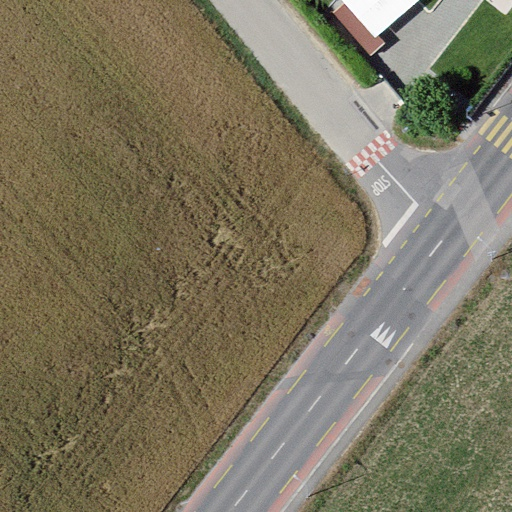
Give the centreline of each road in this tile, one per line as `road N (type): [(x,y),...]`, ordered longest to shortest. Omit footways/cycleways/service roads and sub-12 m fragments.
road 1 (tertiary): [(228,511),(450,227)]
road 2 (residential): [(242,0),(370,155),(450,227)]
